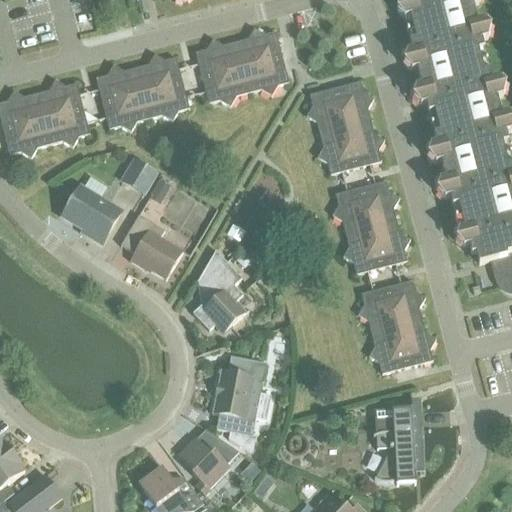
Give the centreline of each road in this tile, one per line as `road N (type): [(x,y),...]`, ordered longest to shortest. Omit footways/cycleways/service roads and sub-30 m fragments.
road 1 (residential): [(439,511),(473,469),(477,426),(364,8),(354,0)]
road 2 (residential): [(0,192),(82,270),(153,312),(174,340),(179,373),(166,410),(148,428),(97,449)]
road 3 (residential): [(308,0),(0,79)]
